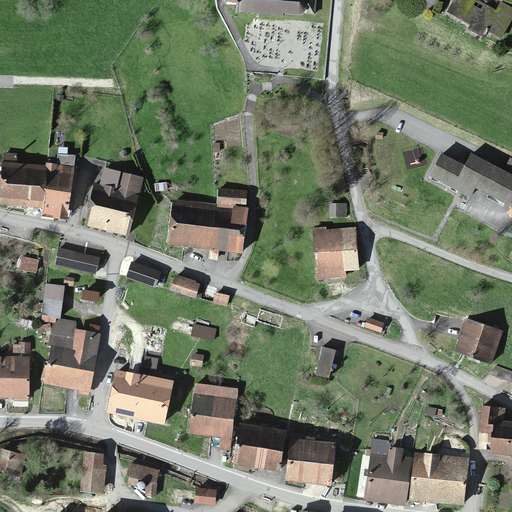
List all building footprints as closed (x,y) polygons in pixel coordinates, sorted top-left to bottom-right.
[(238,0),(237,16),(299,19),(304,11),(304,3),(302,0),(238,0)] [(473,0),(452,0),(444,15),(466,28),(464,32),(480,41),(484,34),(497,42),(511,15),(511,14),(499,7),(495,13),(473,0)] [(511,164),(510,163),(503,176),(471,158),(465,168),(442,155),(429,180),(470,203),(475,194),(507,212),(509,209),(511,210),(511,252),(509,260),(511,261),(511,164)] [(0,168),(0,209),(43,213),(43,219),(66,221),(70,174),(16,170),(17,157),(4,156),(3,169),(0,168)] [(101,174),(86,227),(128,239),(144,186),(101,174)] [(246,194),(217,193),(216,207),(245,208),(246,194)] [(245,212),(173,206),(170,248),(241,254),(245,212)] [(355,233),(312,236),(315,279),(358,276),(355,233)] [(98,259),(60,250),(56,264),(95,273),(98,259)] [(159,273),(132,263),(127,276),(154,285),(159,273)] [(199,285),(175,277),(172,289),(195,296),(199,285)] [(58,323),(62,289),(44,287),(41,308),(51,310),(49,322),(58,323)] [(228,296),(217,293),(215,302),(226,305),(228,296)] [(376,324),(361,320),(359,328),(374,332),(376,324)] [(53,331),(43,385),(88,393),(99,332),(89,330),(87,337),(73,334),(75,326),(58,323),(56,331),(53,331)] [(465,325),(453,354),(488,367),(499,338),(465,325)] [(31,346),(22,346),(22,355),(31,355),(31,346)] [(322,351),(314,377),(327,381),(335,355),(322,351)] [(26,359),(0,359),(0,403),(27,403),(26,359)] [(171,386),(114,375),(107,415),(163,427),(171,386)] [(234,392),(195,388),(190,438),(220,441),(220,450),(228,451),(234,392)] [(301,402),(292,401),(291,422),(300,423),(301,402)] [(478,436),(490,437),(489,459),(511,459),(511,430),(501,430),(503,413),(479,412),(478,436)] [(286,436),(239,428),(232,466),(278,475),(286,436)] [(320,428),(303,428),(303,439),(319,440),(320,428)] [(335,447),(290,444),(287,482),(332,486),(335,447)] [(24,459),(0,452),(0,473),(19,479),(24,459)] [(363,503),(402,507),(407,462),(401,461),(401,454),(389,452),(388,460),(368,457),(363,503)] [(102,458),(81,457),(80,492),(101,493),(102,458)] [(412,457),(408,502),(461,507),(465,462),(412,457)] [(158,472),(128,467),(124,484),(143,487),(142,495),(153,497),(158,472)] [(215,493),(196,492),(195,504),(215,505),(215,493)] [(193,498),(174,495),(173,505),(191,508),(193,498)]
